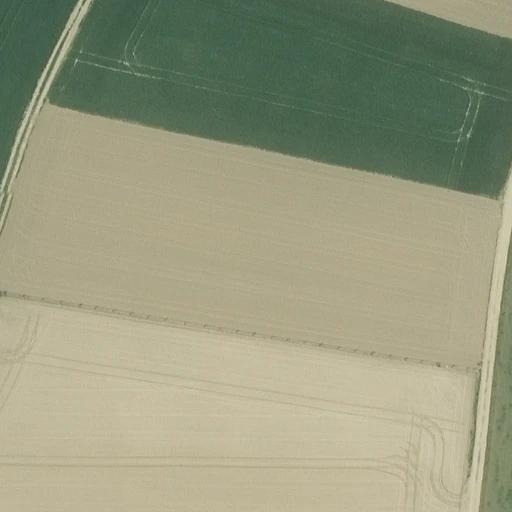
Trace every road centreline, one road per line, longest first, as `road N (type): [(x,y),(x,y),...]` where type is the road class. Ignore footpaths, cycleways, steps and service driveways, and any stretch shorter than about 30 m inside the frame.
road 1 (track): [(511,219),(475,511)]
road 2 (track): [(91,0),(42,101),(0,224)]
